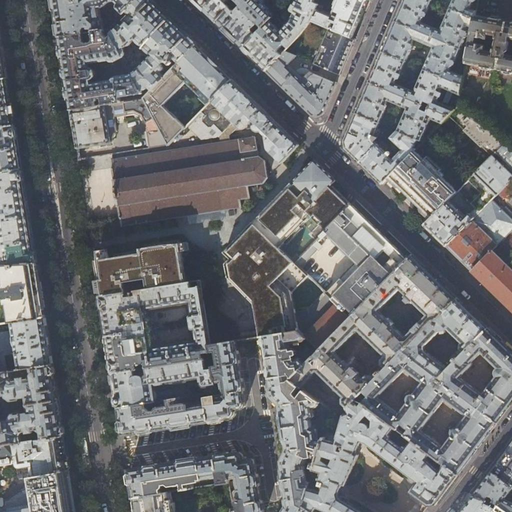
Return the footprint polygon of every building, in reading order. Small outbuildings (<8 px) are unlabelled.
[(53,0),(59,37),(83,34),(93,32),(105,31),(101,18),(100,17),(99,16),(97,16),(96,16),(95,9),(103,8),(111,2),(115,2),(117,5),(117,6),(116,7),(116,8),(117,9),(124,15),(127,12),(137,0),(53,0)] [(144,46),(170,19),(157,7),(150,0),(137,0),(127,12),(131,16),(125,22),(126,23),(124,25),(120,26),(111,34),(124,58),(126,56),(126,54),(126,52),(125,48),(129,46),(136,40),(137,43),(139,45),(141,46),(144,47),(144,46)] [(193,0),(199,5),(217,22),(230,8),(237,2),(238,0),(193,0)] [(238,0),(237,2),(242,7),(236,13),(230,8),(217,22),(229,34),(243,48),(257,34),(253,30),(259,23),(264,27),(271,20),(275,16),(275,14),(270,10),(270,8),(263,2),(263,0),(238,0)] [(314,4),(316,0),(297,0),(293,9),(292,10),(293,12),(294,14),(295,14),(291,22),(282,31),(271,20),(264,27),(257,34),(243,48),(255,59),(267,71),(282,55),(278,51),(285,45),(289,48),(312,21),(319,9),(320,7),(314,4)] [(367,0),(338,0),(332,15),(319,9),(312,21),(331,29),(352,38),(360,19),(367,0)] [(432,0),(430,0),(404,0),(402,6),(389,38),(383,52),(406,62),(413,44),(412,43),(414,39),(434,47),(424,69),(462,85),(463,76),(450,70),(452,66),(453,66),(468,31),(467,30),(469,26),(473,28),(475,18),(450,8),(441,30),(421,22),(423,17),(425,17),(432,0)] [(430,0),(432,0),(450,8),(475,18),(475,15),(475,14),(476,11),(471,8),(473,2),(475,2),(477,0),(476,0),(430,0)] [(503,70),(505,73),(511,74),(511,21),(502,19),(502,18),(500,16),(493,15),(490,16),(490,17),(475,14),(475,15),(475,18),(473,28),(466,62),(481,65),(483,68),(489,69),(492,68),(503,70)] [(178,64),(196,45),(185,34),(170,19),(144,46),(144,47),(144,48),(144,49),(146,52),(149,54),(152,55),(137,71),(132,74),(145,99),(165,78),(162,75),(166,71),(166,70),(170,67),(171,68),(174,65),(172,64),(174,62),(177,65),(178,64)] [(356,39),(352,38),(331,29),(316,64),(340,75),(347,61),(356,39)] [(92,43),(87,44),(84,42),(83,34),(59,37),(65,72),(71,110),(145,99),(132,74),(112,36),(110,38),(108,38),(107,38),(105,36),(105,35),(105,31),(93,32),(94,41),(92,43)] [(178,64),(177,65),(145,99),(155,118),(160,129),(169,145),(185,129),(208,105),(204,101),(208,96),(212,100),(232,80),(224,72),(204,52),(196,45),(178,64)] [(286,52),(282,55),(267,71),(292,96),(311,114),(313,115),(314,116),(317,117),(320,116),(322,115),(324,113),(325,112),(332,96),(337,83),(311,73),(302,81),(295,74),(294,74),(292,74),(291,75),(285,69),(295,59),(299,62),(301,58),(286,52)] [(406,62),(383,52),(376,68),(370,83),(423,105),(425,101),(431,104),(429,108),(448,116),(455,109),(438,102),(442,92),(441,91),(442,87),(460,94),(462,85),(424,69),(414,92),(395,83),(397,79),(398,78),(406,62)] [(11,102),(7,78),(0,79),(0,127),(15,125),(11,102)] [(219,142),(230,141),(228,135),(229,135),(238,126),(241,129),(250,127),(250,129),(253,128),(256,130),(258,131),(260,131),(265,135),(267,147),(269,150),(282,163),(300,145),(286,132),(263,110),(238,86),(232,80),(212,100),(208,105),(185,129),(187,130),(190,127),(203,139),(218,137),(219,142)] [(422,110),(423,105),(370,83),(362,99),(357,113),(380,123),(387,106),(386,104),(388,100),(408,108),(398,131),(420,140),(421,141),(431,118),(442,123),(448,116),(429,108),(427,112),(422,110)] [(117,131),(115,116),(134,114),(140,118),(143,116),(146,122),(155,118),(145,99),(71,110),(75,132),(78,152),(79,152),(81,151),(82,150),(83,149),(84,150),(89,149),(89,148),(90,147),(90,146),(100,145),(101,146),(101,147),(102,147),(107,146),(108,145),(109,143),(111,143),(111,141),(111,139),(112,139),(113,139),(115,136),(116,135),(116,131),(117,131)] [(455,109),(448,116),(491,157),(492,156),(496,152),(505,143),(457,108),(455,109)] [(380,123),(357,113),(348,134),(345,141),(346,148),(352,154),(361,162),(378,145),(374,140),(373,138),(379,125),(382,126),(383,124),(380,123)] [(18,146),(15,125),(0,127),(0,172),(22,169),(18,146)] [(427,133),(429,136),(437,128),(434,126),(427,133)] [(169,145),(160,129),(146,131),(149,148),(169,145)] [(415,145),(420,140),(398,131),(393,129),(389,134),(392,137),(391,138),(403,150),(392,160),(390,158),(390,156),(385,151),(389,148),(382,141),(378,145),(361,162),(371,173),(382,184),(389,177),(415,151),(416,149),(414,147),(416,145),(415,145)] [(238,139),(230,141),(219,142),(212,143),(210,143),(210,144),(202,145),(202,144),(200,145),(192,147),(192,146),(190,146),(190,147),(182,148),(180,148),(180,149),(172,150),(172,149),(170,150),(162,151),(161,151),(161,152),(152,153),(152,152),(151,153),(142,155),(142,154),(141,154),(141,155),(133,156),(132,156),(131,156),(123,158),(123,157),(121,158),(113,159),(111,159),(111,161),(112,161),(113,168),(113,170),(115,179),(114,179),(115,181),(116,188),(116,190),(117,190),(118,196),(117,197),(117,198),(118,198),(119,205),(119,206),(121,216),(121,218),(122,224),(122,226),(124,226),(124,225),(132,224),(134,224),(142,222),(142,223),(144,222),(151,221),(152,221),(154,221),(153,220),(162,219),(162,220),(163,219),(172,218),(173,218),(173,217),(182,216),(182,217),(183,216),(192,215),(193,215),(193,214),(201,213),(202,214),(202,213),(242,207),(241,199),(250,198),(251,198),(250,192),(257,191),(258,189),(258,184),(259,184),(264,183),(267,176),(265,160),(258,156),(257,149),(258,149),(257,148),(255,137),(255,136),(254,136),(254,137),(242,139),(238,139)] [(511,148),(505,143),(496,152),(511,166),(511,148)] [(424,160),(415,151),(389,177),(395,183),(397,182),(414,198),(427,210),(425,212),(431,218),(449,200),(457,192),(442,177),(444,175),(426,158),(424,160)] [(511,178),(511,174),(492,156),(491,157),(458,191),(476,208),(467,217),(449,200),(431,218),(425,225),(436,236),(447,246),(492,200),(511,178)] [(327,229),(351,204),(345,198),(332,185),(336,181),(330,174),(315,160),(224,252),(232,259),(226,264),(233,273),(231,274),(231,276),(230,277),(230,279),(233,282),(234,282),(236,282),(237,281),(238,281),(254,304),(260,338),(263,337),(298,331),(292,292),(308,275),(295,262),(280,247),(312,214),(327,229)] [(37,263),(36,259),(33,240),(26,195),(22,169),(0,172),(0,260),(5,259),(6,265),(37,263)] [(511,217),(511,218),(492,200),(447,246),(461,260),(490,289),(511,309),(511,270),(494,253),(511,231),(511,217)] [(357,312),(408,259),(381,233),(351,204),(327,229),(325,231),(356,261),(326,292),(337,302),(352,317),(357,312)] [(95,261),(101,297),(130,292),(137,291),(143,290),(186,283),(179,242),(141,249),(142,253),(128,256),(95,261)] [(443,305),(447,308),(457,298),(435,276),(412,255),(408,259),(357,312),(360,315),(355,319),(352,317),(320,350),(322,352),(322,356),(321,356),(320,357),(320,359),(316,359),(314,356),(307,364),(291,380),(299,387),(301,388),(316,371),(342,397),(341,399),(341,404),(346,408),(355,399),(351,396),(355,392),(359,395),(374,379),(370,375),(365,376),(362,379),(357,374),(358,373),(352,367),(350,368),(334,352),(357,329),(384,356),(380,359),(380,364),(384,368),(401,350),(431,319),(437,319),(443,312),(439,309),(443,305)] [(40,283),(37,263),(6,265),(0,265),(0,277),(4,276),(5,286),(3,286),(5,306),(8,305),(10,323),(12,322),(45,317),(43,303),(40,283)] [(143,290),(137,291),(138,296),(130,297),(130,292),(101,297),(104,317),(107,336),(152,329),(151,319),(150,319),(149,309),(191,303),(193,316),(192,316),(191,317),(191,319),(191,323),(206,321),(201,287),(192,288),(191,282),(186,283),(143,290)] [(473,334),(477,338),(487,327),(474,314),(457,298),(447,308),(451,312),(447,316),(443,312),(437,319),(431,319),(401,350),(438,378),(473,342),(469,338),(473,334)] [(352,317),(337,302),(304,336),(306,339),(319,351),(352,317)] [(45,317),(12,322),(19,369),(31,367),(53,364),(49,342),(45,317)] [(206,321),(191,323),(193,328),(193,329),(194,329),(195,329),(197,342),(155,348),(153,339),(154,339),(152,329),(107,336),(110,355),(113,373),(139,369),(138,364),(148,362),(149,368),(205,359),(204,353),(211,352),(210,347),(206,321)] [(474,345),(471,345),(474,342),(473,342),(438,378),(497,423),(511,402),(511,351),(510,349),(487,327),(477,338),(477,339),(480,342),(476,347),(474,345)] [(0,371),(7,371),(4,355),(12,354),(10,345),(12,344),(10,334),(8,331),(0,332),(0,371)] [(298,331),(263,337),(266,358),(271,387),(269,387),(270,396),(279,406),(280,414),(279,414),(281,422),(284,442),(285,442),(286,449),(281,461),(282,469),(281,469),(284,484),(286,497),(285,498),(284,499),(285,505),(281,511),(299,511),(303,506),(308,488),(310,483),(306,482),(307,481),(305,466),(308,458),(313,457),(317,459),(322,441),(318,441),(317,431),(312,428),(311,421),(315,416),(313,408),(316,407),(320,403),(304,391),(299,398),(295,393),(299,387),(291,380),(290,380),(289,381),(284,382),(283,376),(291,374),(294,377),(307,364),(301,358),(298,358),(296,360),(294,358),(292,358),(291,355),(296,355),(297,353),(297,351),(295,350),(294,350),(293,348),(292,348),(290,348),(290,344),(304,341),(306,339),(304,336),(298,331)] [(236,342),(210,347),(211,352),(211,353),(217,352),(219,365),(213,366),(214,368),(216,383),(222,382),(224,394),(206,397),(206,401),(201,402),(200,395),(169,400),(170,405),(158,407),(157,409),(152,410),(152,409),(151,408),(149,408),(148,403),(118,407),(123,435),(148,431),(172,427),(174,429),(192,426),(193,424),(209,421),(210,422),(215,421),(224,419),(230,418),(234,417),(237,414),(236,409),(243,408),(245,407),(245,405),(243,391),(245,391),(245,390),(243,379),(243,378),(241,378),(239,363),(240,363),(241,363),(239,351),(237,351),(236,342)] [(362,402),(396,428),(400,423),(408,429),(404,434),(412,440),(430,454),(443,464),(458,475),(477,449),(497,423),(438,378),(401,350),(384,368),(374,379),(359,395),(363,392),(367,396),(362,402)] [(205,359),(149,368),(139,369),(113,373),(115,388),(118,407),(148,403),(156,402),(156,399),(157,399),(155,389),(154,389),(154,383),(156,383),(157,384),(158,385),(159,385),(200,378),(201,384),(202,386),(204,387),(205,387),(216,385),(216,383),(214,368),(207,370),(206,364),(213,363),(212,357),(205,359)] [(0,444),(23,442),(21,435),(24,432),(24,431),(27,431),(28,433),(34,432),(34,429),(37,429),(38,430),(41,432),(42,439),(64,436),(62,421),(59,407),(60,407),(61,406),(61,405),(60,405),(59,405),(58,400),(58,395),(59,394),(59,393),(58,393),(57,393),(55,379),(53,364),(31,367),(32,374),(29,378),(26,378),(25,376),(19,377),(19,380),(15,380),(15,379),(12,377),(11,370),(7,371),(0,371),(0,444)] [(439,471),(437,469),(426,459),(430,454),(412,440),(406,448),(403,446),(400,448),(388,439),(389,436),(388,435),(394,427),(396,429),(396,428),(362,402),(359,406),(353,402),(355,400),(355,399),(346,408),(349,413),(344,414),(335,442),(323,439),(322,441),(317,459),(314,471),(322,473),(320,479),(320,481),(322,483),(324,483),(321,492),(308,488),(303,506),(311,511),(313,511),(317,508),(326,511),(361,511),(339,499),(338,494),(342,484),(345,485),(358,455),(356,454),(361,442),(366,443),(417,482),(411,491),(411,493),(428,506),(435,505),(458,475),(443,464),(439,471)] [(13,462),(14,460),(13,458),(16,458),(15,454),(17,464),(18,465),(18,466),(19,466),(31,464),(33,475),(70,470),(67,452),(64,436),(42,439),(23,442),(0,444),(0,464),(12,463),(13,462)] [(228,483),(228,484),(229,483),(230,481),(229,479),(235,478),(237,489),(235,492),(237,507),(233,508),(233,511),(264,511),(265,511),(263,504),(262,500),(261,500),(259,486),(260,486),(260,485),(259,478),(259,475),(258,474),(256,474),(254,461),(254,460),(253,459),(251,459),(244,460),(243,455),(240,452),(230,454),(230,453),(223,454),(215,456),(199,459),(197,457),(178,460),(178,461),(177,462),(157,466),(129,470),(130,479),(133,498),(134,497),(163,493),(162,488),(163,488),(164,487),(164,485),(164,484),(167,484),(171,486),(182,484),(183,490),(214,485),(213,477),(218,477),(219,484),(228,483)] [(511,485),(511,455),(507,452),(501,459),(493,470),(492,472),(511,485)] [(0,511),(76,511),(73,493),(70,470),(33,475),(28,476),(30,488),(30,489),(24,490),(18,493),(12,497),(5,501),(5,503),(5,505),(2,507),(0,507),(0,511)] [(511,485),(492,472),(485,480),(473,496),(496,503),(500,506),(511,490),(511,485)] [(173,511),(171,492),(163,493),(134,497),(135,501),(134,501),(135,511),(173,511)] [(508,511),(500,506),(496,503),(473,496),(466,505),(461,511),(508,511)]
